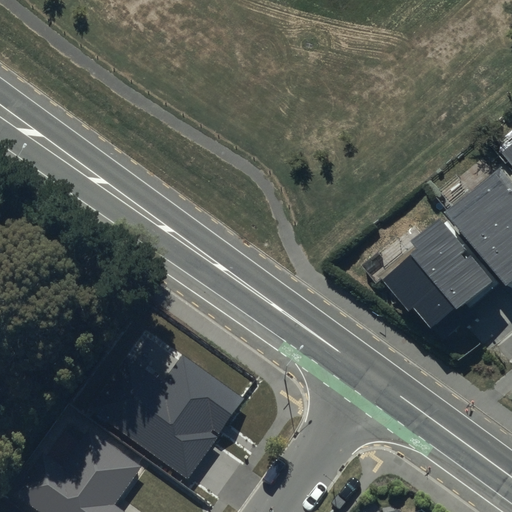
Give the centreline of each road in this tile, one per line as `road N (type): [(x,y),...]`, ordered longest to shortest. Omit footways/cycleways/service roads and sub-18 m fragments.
road 1 (secondary): [(0,91),(381,367)]
road 2 (secondary): [(366,386),(0,131)]
road 3 (secondary): [(511,491),(366,386)]
road 4 (secondary): [(381,367),(511,463)]
road 5 (residential): [(275,511),(366,386)]
